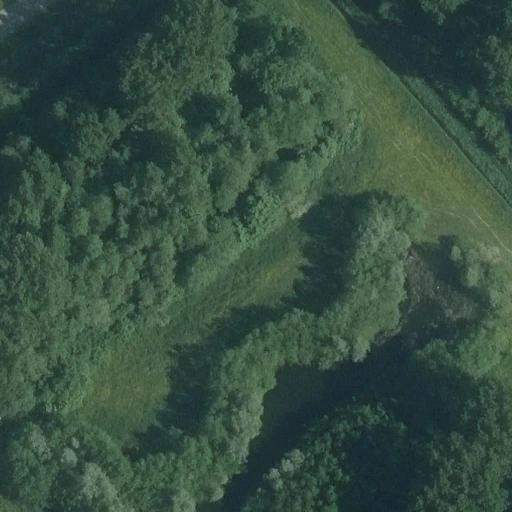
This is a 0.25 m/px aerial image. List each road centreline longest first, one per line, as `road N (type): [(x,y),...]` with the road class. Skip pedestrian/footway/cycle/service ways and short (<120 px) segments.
road 1 (track): [(511,181),(359,0)]
road 2 (track): [(174,0),(0,144)]
